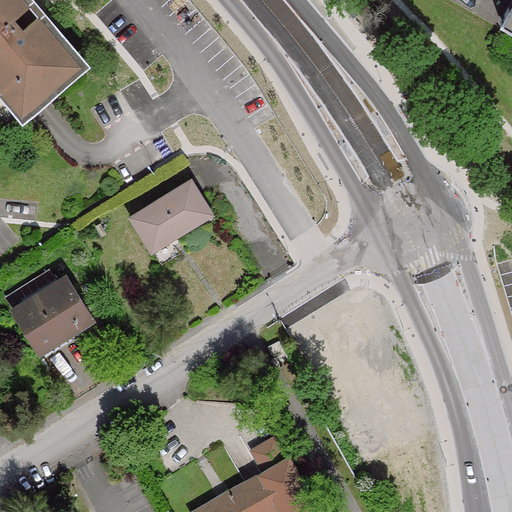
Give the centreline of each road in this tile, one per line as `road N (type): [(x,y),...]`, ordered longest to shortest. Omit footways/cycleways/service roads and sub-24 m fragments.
road 1 (residential): [(369,249),(0,482)]
road 2 (primary): [(395,270),(444,367),(479,511)]
road 3 (primary): [(228,0),(308,108),(363,217)]
road 4 (primary): [(423,174),(372,87),(296,0)]
road 5 (primary): [(511,408),(459,242)]
